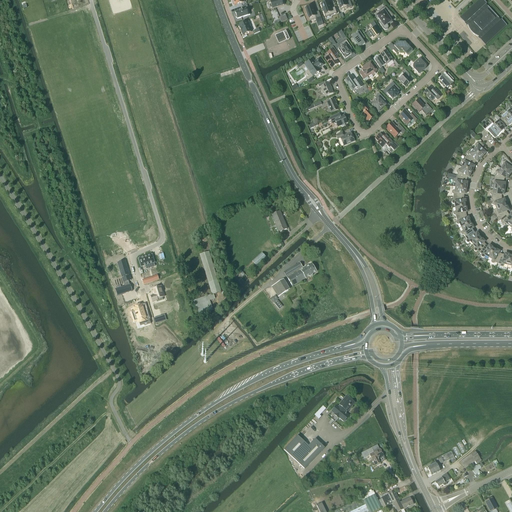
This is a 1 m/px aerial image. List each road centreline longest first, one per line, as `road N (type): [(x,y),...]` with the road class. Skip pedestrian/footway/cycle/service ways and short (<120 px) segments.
road 1 (unclassified): [(142,288),(132,255),(163,236),(89,0)]
road 2 (primary): [(347,345),(273,369),(206,408),(145,457),(96,511)]
road 3 (primary): [(103,511),(171,443),(231,401),(349,357)]
road 4 (tertiary): [(344,242),(294,179),(217,0)]
road 5 (residential): [(361,133),(335,75),(396,33),(411,38)]
road 6 (residential): [(411,38),(438,67),(361,133)]
road 7 (residential): [(511,249),(476,220),(471,199),(476,172),(494,151)]
